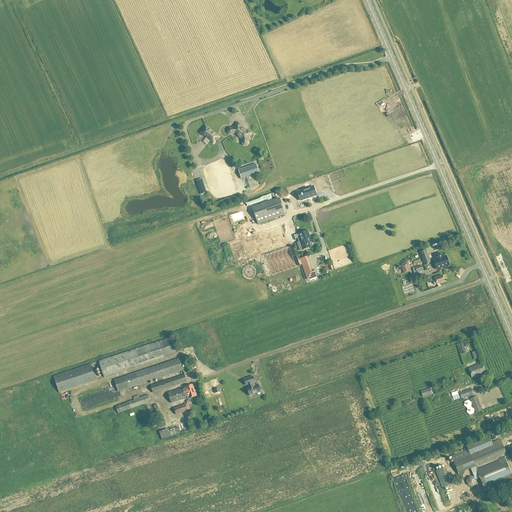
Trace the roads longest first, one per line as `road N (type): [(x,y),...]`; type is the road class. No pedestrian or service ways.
road 1 (tertiary): [(511,335),(367,0)]
road 2 (unknown): [(487,279),(214,371)]
